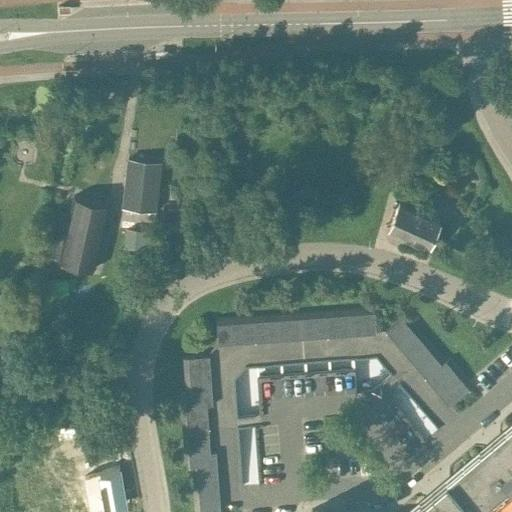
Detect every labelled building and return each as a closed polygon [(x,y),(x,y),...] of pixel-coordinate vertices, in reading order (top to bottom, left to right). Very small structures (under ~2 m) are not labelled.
[(149,208),(155,209),(156,201),(160,160),(128,157),(125,193),(123,205),(149,208)] [(76,264),(94,268),(105,220),(109,203),(74,195),(70,211),(58,208),(47,257),(57,259),(68,262),(76,264)] [(389,230),(429,246),(440,219),(400,202),(389,230)] [(374,306),(362,307),(364,331),(376,330),(374,306)] [(362,307),(350,308),(352,332),(364,331),(362,307)] [(350,308),(338,309),(340,333),(352,332),(350,308)] [(338,309),(326,310),(327,334),(340,333),(338,309)] [(326,310),(314,311),(315,335),(327,334),(326,310)] [(314,311),(301,312),(303,336),(315,335),(314,311)] [(289,312),(277,313),(279,338),(291,337),(289,312)] [(301,312),(289,312),(291,337),(303,336),(301,312)] [(277,313),(265,314),(267,339),(279,338),(277,313)] [(265,314),(253,315),(255,340),(267,339),(265,314)] [(406,314),(386,330),(394,339),(413,323),(406,314)] [(253,315),(241,316),(243,341),(255,340),(253,315)] [(241,316),(229,317),(230,341),(243,341),(241,316)] [(229,317),(216,318),(218,342),(230,341),(229,317)] [(413,323),(394,339),(401,348),(421,332),(413,323)] [(210,390),(206,391),(207,403),(208,415),(209,427),(209,429),(237,427),(241,485),(262,484),(258,427),(264,427),(262,401),(381,392),(423,441),(439,428),(401,383),(418,369),(417,368),(409,358),(401,348),(394,339),(386,330),(376,330),(364,331),(352,332),(340,333),(327,334),(315,335),(303,336),(279,338),(267,339),(255,340),(243,341),(230,341),(218,342),(208,355),(209,366),(209,378),(210,390)] [(421,332),(401,348),(409,358),(429,341),(421,332)] [(429,341),(409,358),(417,368),(437,351),(429,341)] [(437,351),(417,368),(418,369),(425,377),(445,360),(437,351)] [(208,355),(183,356),(184,368),(209,366),(208,355)] [(445,360),(425,377),(433,386),(457,366),(449,357),(445,360)] [(209,366),(184,368),(185,380),(209,378),(209,366)] [(457,366),(433,386),(441,396),(465,375),(457,366)] [(465,375),(441,396),(449,405),(473,385),(465,375)] [(209,378),(185,380),(186,392),(206,391),(210,390),(209,378)] [(186,392),(180,392),(181,405),(207,403),(206,391),(186,392)] [(511,511),(511,400),(511,402),(511,412),(393,511),(324,511),(325,508),(312,509),(311,511),(511,511)] [(207,403),(181,405),(182,417),(208,415),(207,403)] [(208,415),(182,417),(182,429),(209,427),(208,415)] [(209,427),(182,429),(183,442),(210,440),(209,429),(209,427)] [(210,440),(183,442),(184,453),(211,451),(210,440)] [(211,451),(184,453),(185,466),(192,466),(218,464),(217,451),(211,451)] [(218,464),(192,466),(193,478),(218,476),(218,464)] [(99,470),(84,473),(91,509),(107,506),(128,502),(121,465),(99,470)] [(218,476),(193,478),(194,489),(219,488),(218,476)] [(219,488),(194,489),(195,501),(220,499),(219,488)] [(220,499),(195,501),(195,511),(213,511),(221,511),(220,499)]
